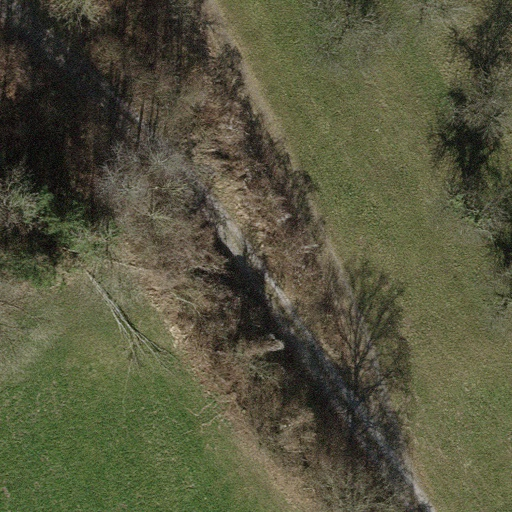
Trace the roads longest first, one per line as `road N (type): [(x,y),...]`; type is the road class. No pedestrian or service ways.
road 1 (track): [(420,511),(229,229),(142,131),(4,0)]
road 2 (track): [(422,511),(199,0)]
